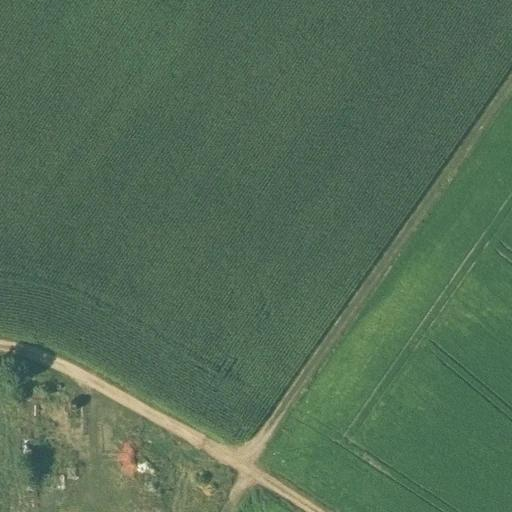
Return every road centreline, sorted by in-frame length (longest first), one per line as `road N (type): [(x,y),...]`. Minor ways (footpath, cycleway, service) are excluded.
road 1 (track): [(244,466),(511,75)]
road 2 (track): [(314,511),(50,361),(0,345)]
